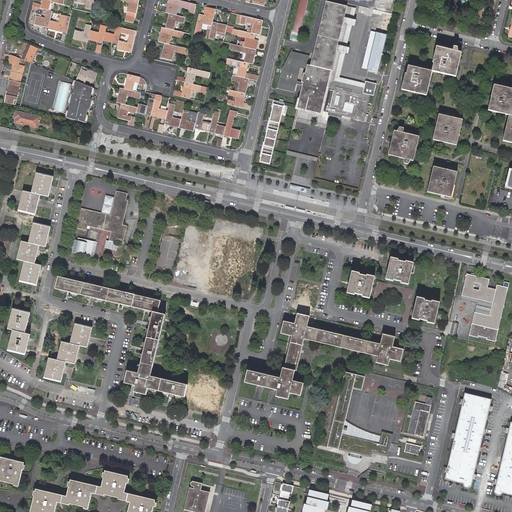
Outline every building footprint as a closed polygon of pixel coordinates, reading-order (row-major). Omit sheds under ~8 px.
[(40,4),(34,3),(33,6),(48,10),(50,10),(52,2),(60,4),(64,5),(64,0),(42,0),(41,6),(40,4)] [(92,11),(94,0),(75,0),(75,3),(87,6),(87,9),(92,11)] [(122,0),(122,1),(130,3),(126,17),(135,19),(139,0),(122,0)] [(184,24),(185,18),(174,15),(176,6),(190,10),(189,13),(194,14),(196,5),(174,0),(168,0),(165,13),(169,14),(165,29),(161,28),(158,43),(164,44),(160,59),(170,61),(172,52),(184,55),(186,49),(167,45),(169,36),(183,39),(184,33),(173,31),(176,22),(184,24)] [(347,5),(326,1),(312,65),(311,66),(307,65),(309,55),(291,51),(284,63),(283,65),(282,67),(281,69),(281,71),(279,76),(276,87),(294,91),(296,83),(303,84),(298,103),(319,108),(323,87),(322,86),(323,74),(325,74),(327,74),(328,69),(332,70),(347,5)] [(352,19),(355,7),(347,5),(332,70),(328,69),(327,74),(325,74),(323,74),(322,86),(323,87),(334,89),(335,86),(344,88),(352,90),(351,92),(360,94),(360,92),(362,92),(364,83),(339,78),(344,53),(343,53),(344,48),(346,48),(351,25),(349,25),(351,19),(352,19)] [(384,7),(382,13),(390,15),(392,9),(384,7)] [(199,14),(194,36),(199,37),(202,25),(211,27),(212,22),(213,18),(215,10),(210,8),(208,17),(199,14)] [(50,10),(48,10),(46,18),(37,15),(35,24),(49,28),(49,29),(63,33),(67,34),(69,27),(72,16),(62,14),(60,23),(51,21),(53,11),(50,10)] [(244,79),(248,64),(252,65),(255,51),(257,41),(253,40),(255,35),(259,36),(263,21),(242,16),(239,25),(245,26),(245,23),(253,25),(251,34),(226,28),(225,31),(232,33),(231,34),(237,36),(237,37),(245,38),(242,47),(230,44),(228,50),(245,54),(243,63),(227,59),(226,65),(237,67),(236,71),(233,70),(232,76),(231,81),(238,83),(236,92),(229,90),(227,96),(235,98),(234,102),(226,100),(225,105),(233,107),(242,109),(249,110),(250,106),(243,104),(248,80),(244,79)] [(227,26),(212,22),(211,27),(208,39),(214,41),(216,32),(225,35),(225,31),(226,28),(227,26)] [(117,44),(116,49),(131,52),(136,32),(127,29),(121,28),(116,27),(114,34),(105,32),(106,27),(101,25),(99,33),(90,31),(91,26),(85,24),(83,32),(75,30),(73,39),(87,43),(88,40),(102,43),(103,41),(117,44)] [(372,31),(364,69),(382,73),(390,35),(372,31)] [(30,63),(37,48),(27,44),(21,59),(30,63)] [(455,78),(461,55),(458,54),(457,49),(453,48),(452,53),(438,49),(434,65),(433,73),(434,73),(455,78)] [(9,80),(19,83),(23,66),(17,65),(19,58),(11,55),(10,55),(8,63),(13,64),(9,80)] [(456,79),(457,78),(463,55),(461,55),(455,78),(456,79)] [(92,84),(97,73),(83,67),(77,82),(84,85),(85,81),(92,84)] [(210,74),(187,68),(185,78),(178,76),(177,81),(184,82),(181,93),(174,91),(173,95),(180,97),(189,99),(191,90),(205,94),(207,88),(193,85),(195,76),(209,79),(210,74)] [(408,76),(404,92),(427,97),(433,73),(410,68),(408,76)] [(119,88),(116,103),(120,104),(116,118),(125,121),(127,121),(127,125),(133,126),(134,118),(127,116),(128,112),(136,113),(166,120),(165,125),(193,132),(194,129),(238,140),(240,131),(231,129),(234,117),(236,117),(237,112),(229,110),(225,127),(217,125),(220,110),(216,109),(215,111),(214,111),(211,124),(202,121),(204,114),(198,112),(197,116),(182,112),(181,120),(172,117),(175,106),(169,104),(167,111),(158,109),(161,96),(152,94),(151,99),(149,98),(147,106),(138,103),(137,108),(125,105),(127,95),(139,99),(141,93),(132,91),(134,82),(138,83),(140,77),(127,74),(124,89),(119,88)] [(16,102),(20,83),(19,83),(9,80),(4,101),(4,103),(5,104),(13,106),(14,101),(16,102)] [(365,80),(364,83),(362,92),(360,92),(360,94),(351,92),(352,90),(344,88),(335,86),(334,89),(328,114),(338,116),(338,114),(355,118),(355,119),(364,121),(371,94),(373,95),(375,83),(365,80)] [(90,95),(92,88),(84,85),(77,82),(74,81),(72,91),(71,91),(70,95),(71,96),(66,119),(84,123),(86,116),(84,115),(85,110),(87,110),(90,99),(88,99),(89,95),(90,95)] [(509,116),(510,116),(511,108),(511,91),(495,88),(490,112),(509,116)] [(285,102),(274,99),(260,161),(270,163),(285,102)] [(38,128),(41,117),(15,111),(13,119),(15,119),(14,122),(15,122),(14,126),(21,128),(21,126),(31,128),(30,131),(36,132),(37,127),(38,128)] [(461,120),(441,115),(434,140),(455,145),(461,120)] [(463,121),(461,120),(455,145),(456,146),(463,121)] [(413,160),(419,137),(404,132),(405,128),(399,127),(398,131),(397,130),(391,155),(405,159),(404,163),(408,164),(411,160),(413,160)] [(319,154),(288,147),(287,151),(318,158),(319,154)] [(456,173),(435,168),(429,192),(450,198),(456,173)] [(35,215),(37,205),(39,196),(47,198),(50,186),(52,178),(35,174),(33,182),(30,194),(22,192),(19,205),(17,211),(35,215)] [(310,189),(291,185),(290,189),(309,194),(310,189)] [(109,242),(122,245),(127,228),(122,226),(129,201),(126,201),(128,194),(117,191),(110,216),(80,208),(75,229),(87,232),(88,227),(111,233),(109,242)] [(114,198),(106,196),(104,204),(102,213),(110,215),(114,198)] [(159,207),(158,211),(189,218),(191,209),(157,201),(156,206),(159,207)] [(33,223),(32,224),(28,243),(21,241),(17,260),(24,262),(19,281),(36,286),(41,266),(35,264),(39,246),(45,247),(50,227),(37,224),(33,223)] [(172,272),(180,239),(162,235),(155,268),(172,272)] [(76,240),(70,239),(67,253),(93,258),(96,242),(76,238),(76,240)] [(216,282),(262,291),(269,254),(218,244),(210,284),(215,285),(216,282)] [(399,260),(391,258),(386,280),(394,282),(394,280),(401,282),(401,283),(408,285),(413,263),(406,261),(406,263),(399,261),(399,260)] [(360,274),(352,272),(347,294),(355,296),(355,295),(362,296),(362,298),(370,299),(375,277),(367,276),(367,277),(359,275),(360,274)] [(489,279),(466,274),(461,296),(492,303),(489,317),(475,313),(469,336),(495,342),(508,288),(496,285),(495,289),(487,287),(489,279)] [(56,289),(153,313),(138,373),(128,371),(125,383),(135,386),(134,392),(146,395),(148,389),(184,398),(187,385),(151,377),(166,315),(159,314),(162,301),(59,276),(56,289)] [(247,370),(244,383),(278,391),(277,397),(290,400),(291,394),(300,396),(303,384),(293,381),(295,371),(296,371),(304,340),(378,358),(376,364),(389,367),(390,361),(401,363),(404,351),(393,348),(396,338),(383,335),(381,345),(307,327),(316,292),(304,289),(295,325),(284,322),(281,334),(292,337),(285,368),(283,368),(280,378),(247,370)] [(424,299),(417,297),(412,319),(419,321),(420,320),(427,322),(427,323),(434,324),(439,303),(432,301),(431,302),(424,300),(424,299)] [(30,313),(13,309),(9,329),(14,330),(9,351),(26,354),(30,334),(25,333),(30,313)] [(88,347),(92,327),(75,323),(70,343),(63,341),(58,359),(49,357),(45,377),(61,381),(66,361),(75,363),(80,345),(88,347)] [(372,453),(376,454),(387,457),(392,435),(381,432),(378,443),(342,434),(353,389),(361,391),(364,377),(344,372),(327,447),(351,453),(360,455),(371,458),(372,453)] [(492,400),(492,399),(466,393),(465,394),(445,479),(445,480),(464,484),(464,487),(467,489),(470,489),(472,486),(475,471),(472,470),(472,468),(473,466),(474,466),(476,468),(492,400)] [(422,437),(432,399),(427,397),(424,404),(414,402),(406,433),(422,437)] [(503,495),(511,496),(511,424),(510,424),(508,431),(505,443),(504,448),(503,455),(499,471),(496,482),(494,493),(494,494),(495,496),(496,497),(497,497),(498,497),(500,497),(501,495),(501,494),(503,495)] [(420,447),(406,443),(403,452),(418,456),(420,447)] [(360,455),(351,453),(350,456),(348,456),(347,458),(348,460),(349,462),(351,464),(353,465),(355,465),(357,464),(359,463),(361,461),(361,459),(359,459),(360,455)] [(0,483),(19,488),(25,463),(1,458),(0,463),(0,483)] [(153,511),(154,506),(156,502),(124,495),(128,477),(105,471),(102,488),(70,481),(67,496),(36,489),(31,511),(55,511),(57,503),(89,510),(92,495),(131,504),(128,511),(153,511)] [(189,488),(182,511),(205,511),(210,493),(201,491),(202,484),(192,482),(190,483),(191,486),(194,487),(193,489),(189,488)] [(292,493),(293,486),(283,484),(280,496),(288,498),(290,493),(292,493)] [(329,494),(309,490),(303,511),(324,511),(325,508),(327,501),(329,494)] [(288,498),(280,496),(277,506),(288,509),(290,501),(288,501),(288,498)] [(369,511),(371,505),(352,500),(351,507),(349,511),(369,511)]
